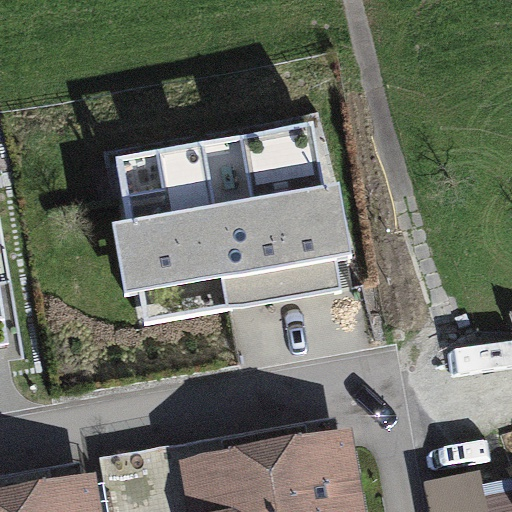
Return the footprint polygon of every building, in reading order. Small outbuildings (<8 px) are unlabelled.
[(318,117),(118,152),(129,214),(114,217),(126,287),(224,270),(230,305),(342,285),(335,251),(355,247),(342,174),(328,176),(318,117)] [(0,343),(11,342),(0,279),(0,343)] [(368,511),(352,425),(179,457),(189,511),(368,511)] [(105,511),(98,469),(0,486),(0,511),(105,511)] [(482,470),(425,480),(430,511),(511,511),(511,491),(487,496),(482,470)]
